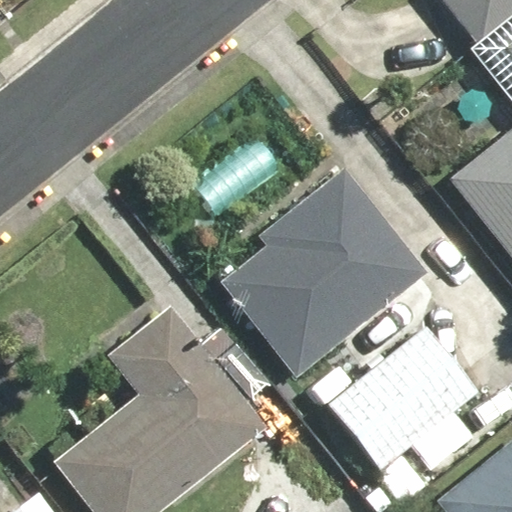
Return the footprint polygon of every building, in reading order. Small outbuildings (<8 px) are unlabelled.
[(511,75),(511,127),(441,190),(511,269),(511,0),(428,0),(475,54),(511,21),(511,44),(497,59),(511,75)] [(262,253),(215,289),(287,382),(415,281),(370,223),(379,216),(345,172),(254,242),(262,253)] [(130,401),(50,469),(85,511),(162,511),(260,430),(162,314),(100,366),(130,401)] [(472,396),(420,333),(322,414),(373,477),(472,396)] [(511,511),(511,439),(429,503),(436,511),(511,511)] [(0,511),(38,511),(30,500),(22,505),(3,478),(0,480),(0,511)]
